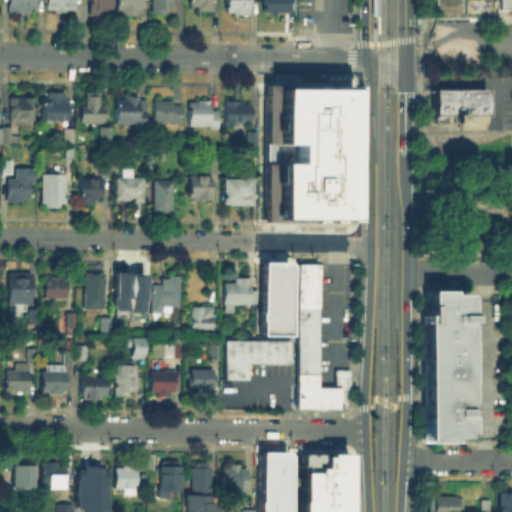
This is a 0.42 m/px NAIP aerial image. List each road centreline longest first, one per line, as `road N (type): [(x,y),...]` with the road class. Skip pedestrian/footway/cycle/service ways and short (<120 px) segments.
road 1 (residential): [(371,242),(0,237)]
road 2 (residential): [(365,61),(0,54)]
road 3 (residential): [(365,429),(0,425)]
road 4 (secondary): [(371,242),(368,511)]
road 5 (secondary): [(400,511),(407,271)]
road 6 (secondary): [(365,61),(371,242)]
